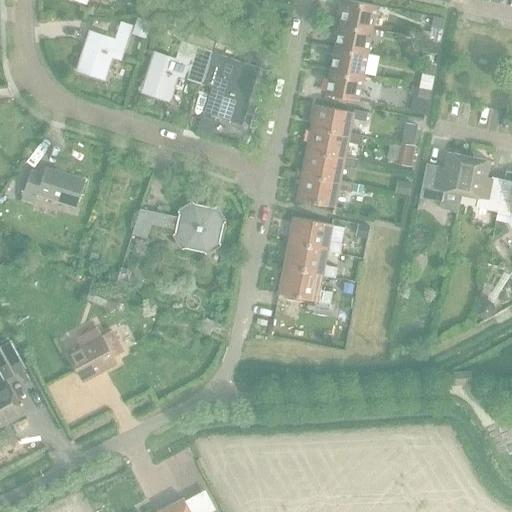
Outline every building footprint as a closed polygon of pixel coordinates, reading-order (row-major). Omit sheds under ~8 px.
[(343,0),(339,23),(372,29),(377,5),(350,0),(343,0)] [(445,15),(434,13),(432,22),(443,25),(445,15)] [(152,20),(139,15),(132,31),(146,37),(152,20)] [(114,48),(123,51),(131,26),(121,23),(116,40),(90,31),(78,69),(104,78),(114,48)] [(367,53),(372,29),(339,23),(335,46),(367,53)] [(423,64),(435,66),(439,42),(428,40),(423,64)] [(179,70),(202,78),(211,51),(182,42),(177,59),(155,52),(142,91),(169,99),(179,70)] [(363,76),(367,53),(335,46),(330,69),(363,76)] [(239,97),(248,100),(258,67),(212,52),(202,83),(212,86),(204,110),(232,119),(239,97)] [(430,89),(435,66),(423,64),(422,72),(413,71),(413,77),(404,75),(403,84),(430,89)] [(358,100),(363,76),(330,69),(325,94),(358,100)] [(425,115),(430,89),(403,84),(402,93),(410,94),(410,95),(412,95),(409,112),(425,115)] [(349,136),(349,133),(352,118),(365,121),(367,112),(353,109),(352,112),(315,105),(310,129),(349,136)] [(218,118),(202,113),(199,127),(214,132),(218,118)] [(400,146),(414,149),(415,145),(413,145),(418,126),(405,123),(400,146)] [(362,135),(349,133),(349,136),(310,129),(306,152),(344,159),(345,156),(348,142),(360,144),(362,135)] [(410,167),(414,149),(400,146),(396,164),(410,167)] [(358,159),(345,156),(344,159),(306,152),(301,175),(339,183),(340,180),(343,165),(356,168),(358,159)] [(460,194),(468,156),(447,152),(444,168),(439,167),(439,166),(426,163),(419,197),(436,201),(435,206),(453,210),(456,193),(460,194)] [(497,212),(504,179),(491,177),(491,178),(486,177),(489,160),(468,156),(460,194),(478,197),(476,207),(497,212)] [(76,207),(85,180),(45,167),(42,175),(30,171),(21,199),(34,204),(37,194),(76,207)] [(353,183),(340,180),(339,183),(301,175),(296,199),(335,207),(338,189),(351,191),(353,183)] [(511,211),(511,180),(504,179),(497,212),(497,214),(510,216),(511,211)] [(216,206),(213,207),(194,203),(193,201),(177,210),(179,212),(178,216),(140,208),(132,232),(147,235),(149,223),(175,229),(174,233),(172,234),(181,249),(184,247),(203,251),(205,254),(220,244),(219,242),(223,222),(225,221),(216,206)] [(327,250),(327,251),(340,254),(342,243),(329,241),(332,224),(293,216),(288,242),(327,250)] [(367,238),(369,227),(360,225),(358,236),(365,237),(367,238)] [(324,265),(327,251),(327,250),(288,242),(283,267),(322,275),(335,278),(337,267),(324,265)] [(319,289),(322,275),(283,267),(278,294),(330,304),(332,292),(319,289)] [(85,299),(104,306),(109,293),(90,286),(85,299)] [(113,329),(101,335),(94,323),(85,328),(88,332),(75,338),(80,347),(69,353),(83,380),(115,363),(112,357),(124,350),(113,329)] [(0,345),(0,370),(4,378),(22,369),(7,342),(0,345)] [(453,373),(454,385),(472,383),(471,371),(453,373)] [(0,389),(0,424),(23,412),(8,385),(0,389)] [(156,511),(190,511),(183,498),(156,511)]
